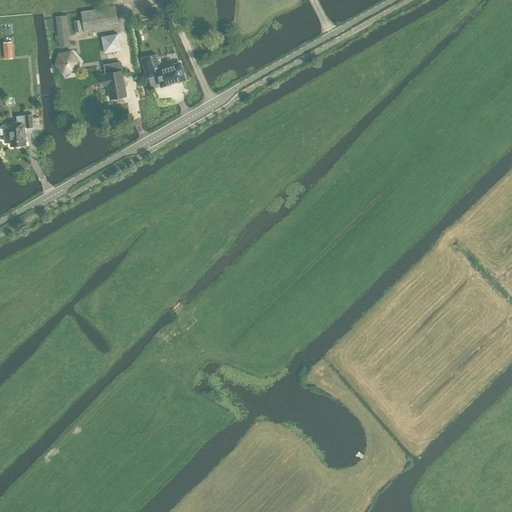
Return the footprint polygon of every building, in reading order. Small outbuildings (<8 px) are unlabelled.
[(84,31),(108,27),(108,24),(118,22),(115,6),(81,12),(84,31)] [(59,46),(70,45),(66,15),(55,16),(59,46)] [(104,53),(120,50),(118,34),(102,36),(104,53)] [(12,42),(3,42),(4,56),(13,55),(12,42)] [(61,70),(73,68),(78,58),(70,48),(58,50),(54,61),(61,70)] [(156,54),(142,59),(147,77),(158,74),(162,86),(184,79),(179,63),(161,69),(156,54)] [(122,70),(121,62),(103,65),(104,74),(102,74),(103,85),(108,84),(110,98),(126,96),(122,70)] [(10,127),(3,128),(5,143),(11,142),(11,146),(25,144),(23,127),(26,127),(33,126),(32,114),(25,115),(20,116),(21,124),(9,125),(10,127)]
